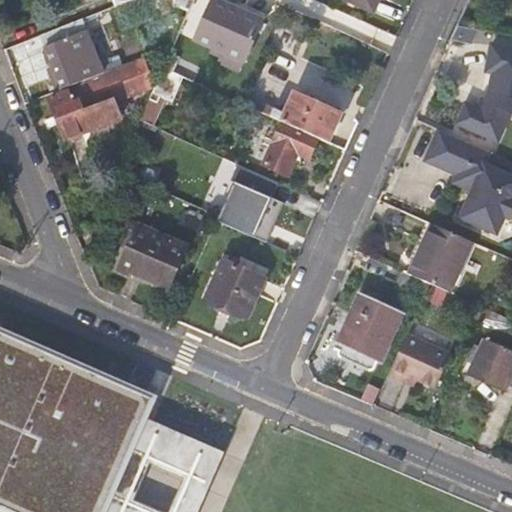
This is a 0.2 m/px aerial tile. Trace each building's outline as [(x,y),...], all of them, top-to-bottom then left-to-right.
[(220,0),(213,0),(195,39),(244,61),(262,19),(220,0)] [(347,0),(374,12),(379,0),(347,0)] [(46,33),(50,44),(88,30),(120,16),(116,5),(46,33)] [(88,30),(50,44),(46,46),(62,89),(104,72),(88,30)] [(511,46),(494,43),(488,69),(495,71),(491,90),(495,91),(490,101),(487,100),(483,98),(479,108),(467,103),(459,122),(499,140),(511,112),(511,46)] [(182,55),(174,71),(182,74),(199,82),(207,66),(182,55)] [(151,84),(141,58),(104,72),(105,75),(49,97),(64,137),(120,116),(114,99),(151,84)] [(171,99),(182,74),(174,71),(163,66),(149,97),(140,117),(150,121),(162,95),(171,99)] [(491,90),(487,100),(490,101),(495,91),(491,90)] [(137,123),(140,117),(149,97),(135,91),(123,116),(137,123)] [(254,98),(251,106),(284,120),(321,137),(328,141),(340,114),(296,93),(287,113),(254,98)] [(312,158),(321,137),(284,120),(264,163),(289,175),(300,153),(312,158)] [(490,153),(439,130),(425,161),(475,184),(472,192),(460,220),(498,236),(505,219),(510,221),(511,219),(511,218),(511,177),(483,165),(490,153)] [(236,180),(218,219),(263,239),(273,218),(278,221),(286,203),(274,197),(282,182),(241,163),(234,179),(236,180)] [(456,175),(452,183),(472,192),(475,184),(456,175)] [(268,242),(278,221),(273,218),(263,239),(268,242)] [(452,292),(475,240),(433,222),(411,274),(431,282),(452,292)] [(167,292),(187,246),(139,224),(134,235),(126,231),(111,267),(167,292)] [(206,298),(250,317),(269,269),(243,258),(242,259),(232,255),(230,260),(223,258),(206,298)] [(397,286),(424,298),(431,282),(411,274),(404,270),(397,286)] [(342,343),(382,360),(383,361),(405,311),(361,292),(339,341),(342,343)] [(511,318),(490,309),(486,319),(511,331),(511,318)] [(469,362),(475,364),(491,327),(485,324),(469,362)] [(511,336),(491,327),(475,364),(471,373),(507,389),(509,384),(511,385),(511,336)] [(99,511),(141,414),(148,398),(0,334),(0,500),(27,511),(99,511)] [(451,353),(408,334),(390,374),(407,381),(409,377),(417,380),(435,389),(451,353)] [(409,377),(407,381),(415,385),(417,380),(409,377)] [(141,414),(99,511),(193,511),(221,448),(141,414)]
